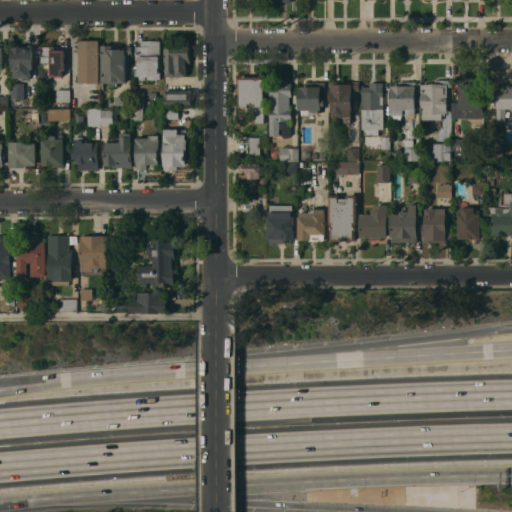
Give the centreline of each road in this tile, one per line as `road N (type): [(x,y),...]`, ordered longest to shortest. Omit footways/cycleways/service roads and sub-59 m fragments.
road 1 (motorway): [(511,395),(0,425)]
road 2 (motorway): [(0,469),(511,440)]
road 3 (motorway): [(91,496),(502,476)]
road 4 (tertiary): [(217,0),(218,321)]
road 5 (motorway): [(91,496),(400,511)]
road 6 (motorway): [(511,326),(208,367)]
road 7 (motorway): [(511,350),(208,367)]
road 8 (residential): [(511,39),(217,40)]
road 9 (residential): [(511,274),(218,275)]
road 10 (residential): [(218,201),(0,202)]
road 11 (residential): [(217,13),(0,13)]
road 12 (tertiary): [(218,321),(218,511)]
road 13 (motorway): [(208,367),(85,378)]
